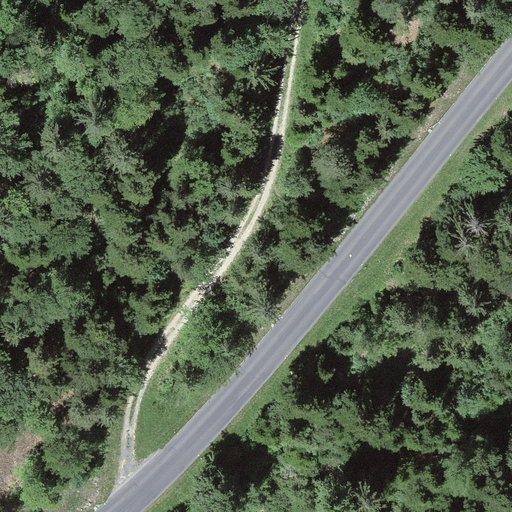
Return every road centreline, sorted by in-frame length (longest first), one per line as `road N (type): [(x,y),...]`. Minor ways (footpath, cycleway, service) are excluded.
road 1 (tertiary): [(121,511),(189,450),(280,346),(511,63)]
road 2 (track): [(126,507),(146,366),(259,206),(302,0)]
